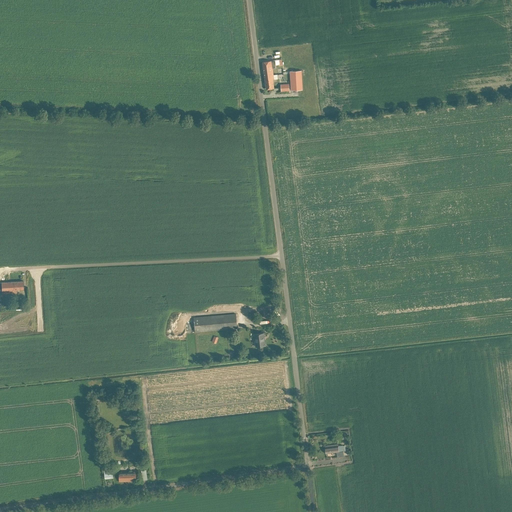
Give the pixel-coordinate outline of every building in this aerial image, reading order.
[(274,60),(263,62),(264,72),(273,71),(273,68),(275,68),(274,60)] [(291,90),(299,90),(303,89),(301,70),(290,71),(291,90)] [(273,71),(264,72),(266,89),(271,88),(274,88),(273,79),(273,75),(274,75),(273,71)] [(17,294),(17,289),(24,289),(23,281),(0,282),(0,293),(13,293),(13,294),(17,294)] [(195,332),(232,329),(237,328),(236,314),(194,317),(195,332)] [(31,316),(8,317),(8,329),(31,328),(31,316)] [(256,346),(266,345),(264,332),(254,333),(256,346)] [(330,445),(325,446),(326,453),(331,453),(336,452),(343,451),(344,451),(343,445),(338,446),(338,444),(330,445)] [(105,478),(110,478),(114,477),(113,469),(104,469),(105,478)] [(136,480),(136,472),(127,472),(120,472),(120,480),(136,480)]
